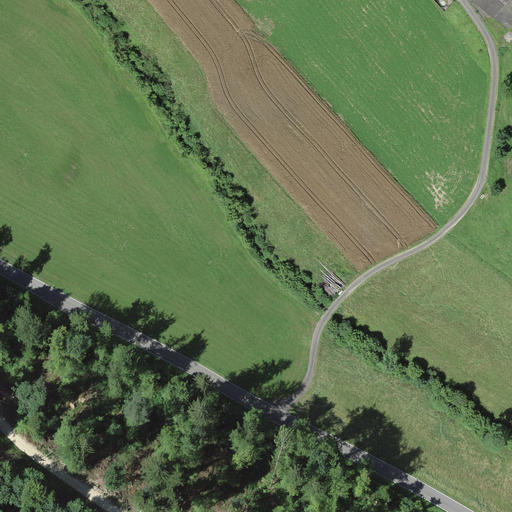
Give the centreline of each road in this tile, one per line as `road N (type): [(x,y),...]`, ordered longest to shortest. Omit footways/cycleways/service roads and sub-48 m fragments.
road 1 (tertiary): [(455,511),(0,267)]
road 2 (track): [(0,422),(119,511)]
